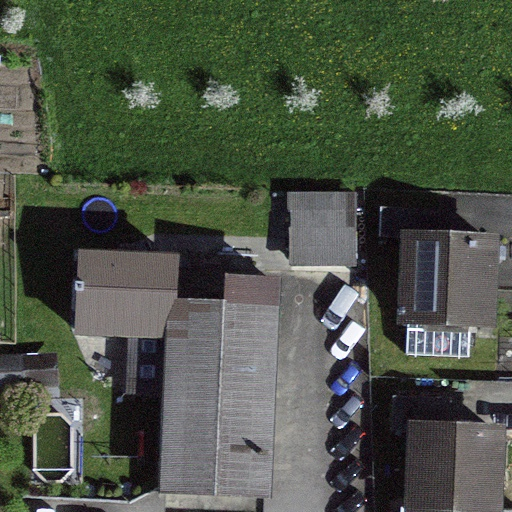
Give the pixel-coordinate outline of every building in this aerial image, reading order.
[(0,107),(16,109),(18,86),(0,84),(0,107)] [(408,320),(489,324),(492,239),(440,237),(441,211),(380,208),(379,239),(412,241),(408,320)] [(296,209),(297,261),(354,260),(353,209),(296,209)] [(163,484),(267,489),(275,298),(276,284),(233,282),(232,308),(177,306),(179,262),(79,258),(75,332),(170,336),(163,484)] [(0,389),(58,388),(57,354),(0,355),(0,389)] [(450,430),(450,403),(397,402),(396,435),(411,436),(408,511),(497,511),(500,431),(450,430)]
